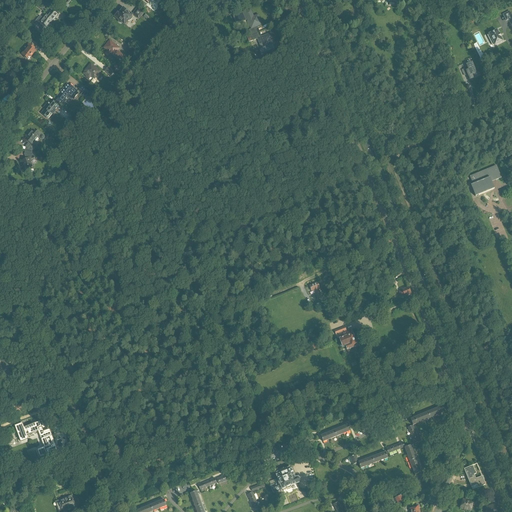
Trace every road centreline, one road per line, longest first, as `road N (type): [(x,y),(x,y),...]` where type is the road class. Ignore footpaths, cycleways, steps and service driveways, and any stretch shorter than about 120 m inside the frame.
road 1 (primary): [(511,503),(309,0)]
road 2 (unclassified): [(469,430),(298,0)]
road 3 (track): [(511,461),(394,167),(406,148),(511,104)]
road 4 (unclassified): [(0,204),(113,511)]
road 5 (unclassified): [(0,131),(105,0)]
road 6 (unclassified): [(381,147),(316,0)]
